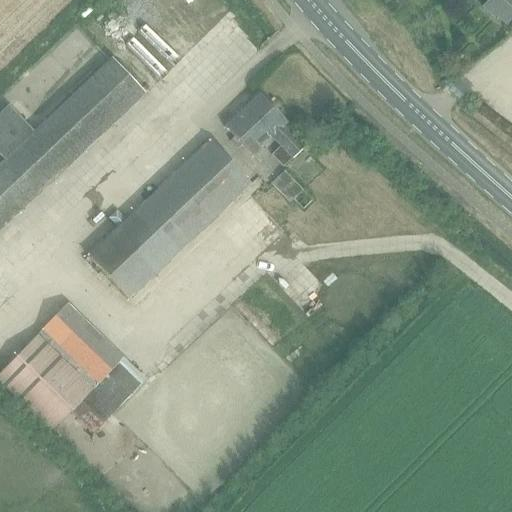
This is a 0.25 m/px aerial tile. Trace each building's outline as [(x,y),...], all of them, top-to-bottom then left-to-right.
[(169,0),(154,16),(170,32),(187,16),(171,0),(169,0)] [(496,16),(506,26),(511,19),(511,0),(488,0),(482,7),(494,18),(496,16)] [(195,25),(177,40),(189,54),(207,39),(195,25)] [(0,164),(0,230),(145,94),(112,59),(34,133),(9,107),(0,114),(0,156),(4,161),(0,164)] [(292,158),(304,146),(284,125),(286,122),(259,94),(225,126),(235,135),(229,140),(236,147),(241,143),(252,155),(273,135),(282,146),(273,156),(283,166),(292,157),(292,158)] [(128,299),(252,185),(210,140),(125,220),(116,210),(109,217),(118,226),(87,255),(128,299)] [(285,172),(272,184),(290,203),(303,191),(285,172)] [(146,381),(67,304),(51,289),(0,336),(0,382),(51,432),(71,411),(94,434),(146,381)]
